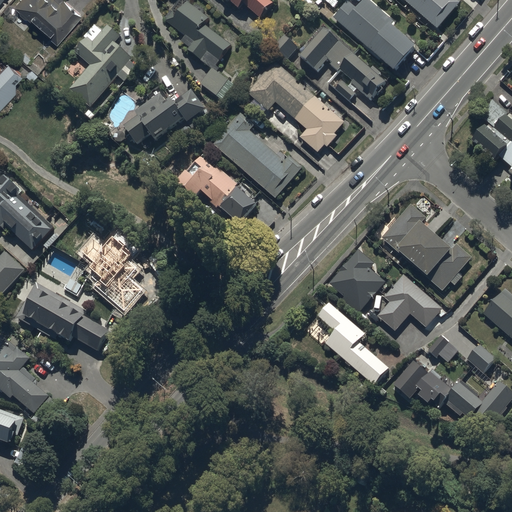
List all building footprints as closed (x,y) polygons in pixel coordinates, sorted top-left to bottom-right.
[(20,0),(14,8),(57,45),(83,14),(74,7),(73,8),(63,0),(60,4),(55,0),(20,0)] [(211,20),(183,0),(181,0),(165,23),(186,38),(181,45),(189,51),(187,54),(201,65),(202,63),(211,70),(200,86),(224,104),(236,87),(217,73),(220,69),(217,67),(232,46),(207,27),(211,20)] [(275,6),(267,0),(222,0),(231,7),(233,4),(242,12),(245,8),(261,21),(275,6)] [(350,3),(334,20),(396,76),(419,51),(415,48),(418,45),(409,37),(406,40),(393,28),(396,25),(368,0),(367,0),(358,10),(350,3)] [(462,5),(455,0),(402,0),(439,32),(462,5)] [(103,33),(95,26),(82,37),(87,42),(76,54),(92,69),(69,92),(84,106),(85,105),(91,109),(118,80),(124,85),(138,70),(132,64),(134,61),(116,45),(121,40),(108,27),(103,33)] [(339,74),(341,72),(354,83),(349,88),(343,84),(337,91),(351,103),(357,96),(355,94),(358,91),(371,102),(387,84),(381,78),(382,76),(374,69),(372,71),(354,55),(324,30),(300,58),(319,74),(328,64),(339,74)] [(300,49),(283,36),(273,49),(290,62),(300,49)] [(9,62),(0,70),(0,110),(16,94),(16,83),(23,76),(9,62)] [(336,136),(347,124),(276,62),(248,94),(269,113),(277,105),(308,132),(302,139),(320,155),(326,149),(328,151),(339,138),(336,136)] [(140,117),(125,128),(138,145),(150,136),(156,144),(185,121),(190,127),(208,113),(193,93),(177,106),(173,101),(169,105),(162,95),(138,114),(140,117)] [(494,102),(481,117),(489,126),(473,144),(497,165),(503,160),(511,169),(511,174),(510,177),(511,178),(511,123),(506,118),(509,117),(494,102)] [(241,116),(215,146),(278,201),(305,170),(290,157),(288,160),(280,153),(278,155),(252,132),(255,128),(241,116)] [(239,186),(204,157),(177,189),(196,205),(204,196),(213,203),(211,204),(219,211),(219,210),(241,229),(258,208),(236,190),(239,186)] [(56,230),(18,195),(19,194),(13,188),(15,187),(6,178),(1,183),(0,182),(0,231),(0,232),(2,229),(7,234),(9,232),(34,254),(56,230)] [(411,206),(382,240),(445,294),(452,285),(456,287),(463,278),(460,277),(473,261),(456,246),(452,251),(421,227),(426,220),(411,206)] [(359,252),(330,286),(342,296),(339,299),(360,316),(386,285),(370,272),(376,266),(359,252)] [(0,301),(27,273),(6,254),(0,260),(0,301)] [(444,310),(405,277),(385,301),(390,304),(379,318),(398,334),(413,317),(428,329),(444,310)] [(84,288),(72,281),(67,291),(72,294),(70,298),(73,299),(71,303),(77,306),(81,298),(79,297),(84,288)] [(89,315),(38,285),(17,320),(56,343),(59,338),(73,346),(75,341),(102,357),(114,336),(86,320),(89,315)] [(511,294),(507,290),(484,317),(511,340),(511,294)] [(368,337),(330,306),(319,319),(338,334),(327,348),(376,388),(391,369),(361,345),(368,337)] [(0,334),(0,391),(12,402),(15,398),(45,423),(60,406),(26,377),(36,365),(0,334)] [(460,352),(441,337),(428,353),(438,361),(440,358),(449,366),(460,352)] [(499,362),(480,346),(468,361),(487,376),(499,362)] [(446,404),(454,392),(443,382),(444,381),(434,372),(430,377),(415,364),(394,387),(412,403),(420,393),(424,396),(421,400),(431,409),(434,405),(440,411),(446,404)] [(454,392),(446,404),(463,419),(464,417),(471,422),(474,418),(491,433),(509,412),(508,410),(511,405),(511,392),(501,383),(484,403),(479,399),(480,398),(462,382),(454,392)] [(0,444),(14,450),(25,422),(0,412),(0,444)]
